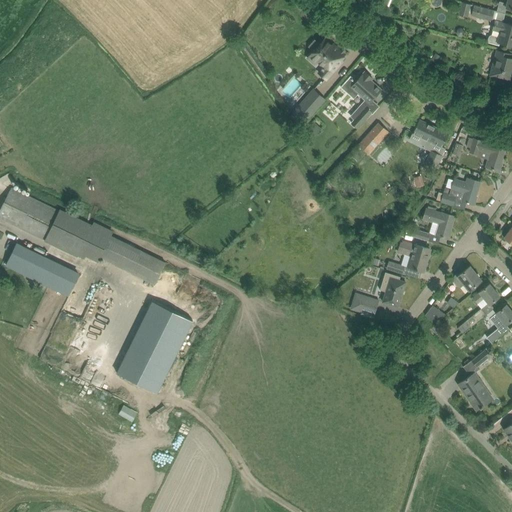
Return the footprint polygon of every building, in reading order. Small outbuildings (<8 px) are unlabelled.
[(467,17),(471,4),(462,2),(458,15),(467,17)] [(491,20),(494,10),(475,5),(472,15),(491,20)] [(503,23),(495,21),(493,29),(500,31),(499,37),(493,35),(492,35),(491,35),(490,36),(489,36),(489,37),(488,37),(488,38),(487,42),(499,45),(499,42),(505,44),(511,45),(511,24),(503,22),(503,23)] [(313,50),(308,56),(317,64),(318,63),(322,67),(321,68),(322,69),(319,73),(326,79),(343,61),(340,59),(341,59),(345,54),(343,52),(333,44),(332,46),(324,39),(322,42),(320,44),(315,40),(308,46),(313,50)] [(511,58),(507,57),(508,54),(499,51),(497,51),(493,65),(490,75),(509,80),(511,68),(511,58)] [(437,62),(441,57),(435,53),(431,58),(437,62)] [(350,76),(343,84),(356,95),(358,93),(366,100),(351,116),(354,120),(366,107),(372,112),(372,113),(378,107),(371,101),(381,90),(375,84),(374,85),(370,81),(372,78),(365,71),(356,82),(350,76)] [(464,87),(466,82),(457,79),(455,84),(464,87)] [(325,99),(313,89),(291,115),(302,125),(325,99)] [(354,120),(351,123),(357,128),(372,112),(366,107),(354,120)] [(413,133),(413,134),(423,139),(421,144),(424,146),(423,148),(431,151),(425,163),(436,169),(446,149),(442,147),(448,134),(434,127),(434,126),(419,119),(413,133)] [(378,122),(358,145),(369,155),(374,148),(369,143),(372,139),(378,145),(389,132),(378,122)] [(313,124),(308,128),(315,135),(320,130),(313,124)] [(492,145),(481,141),(474,138),(470,152),(477,154),(478,150),(490,153),(486,167),(489,168),(499,171),(501,163),(505,148),(493,144),(492,145)] [(459,155),(462,145),(456,143),(453,153),(459,155)] [(422,175),(414,178),(417,187),(425,185),(422,175)] [(475,197),(480,182),(467,178),(466,182),(454,179),(451,190),(462,193),(460,201),(474,205),(476,197),(475,197)] [(11,188),(0,211),(0,217),(7,221),(45,239),(44,241),(77,257),(78,255),(84,258),(86,256),(98,262),(100,257),(111,235),(113,231),(94,221),(92,224),(60,208),(59,211),(20,192),(11,188)] [(439,192),(436,200),(440,201),(440,202),(453,206),(456,196),(443,192),(443,193),(439,192)] [(426,209),(423,219),(432,222),(429,233),(430,233),(434,234),(440,236),(448,239),(451,231),(450,231),(454,216),(445,213),(442,212),(441,213),(426,209)] [(413,228),(411,236),(428,241),(430,233),(429,233),(413,228)] [(154,284),(165,262),(111,235),(100,257),(154,284)] [(401,241),(398,252),(414,257),(410,267),(417,270),(424,272),(426,264),(425,264),(430,249),(420,246),(417,245),(417,246),(401,241)] [(68,295),(78,273),(17,243),(6,265),(68,295)] [(388,261),(386,268),(403,273),(405,266),(388,261)] [(469,290),(481,280),(470,266),(457,276),(458,277),(454,280),(458,286),(461,286),(464,284),(469,290)] [(399,279),(400,275),(385,271),(379,289),(385,291),(382,301),(398,305),(405,281),(399,279)] [(479,292),(472,298),(477,304),(484,298),(489,304),(490,303),(499,296),(489,284),(479,292)] [(355,292),(350,309),(374,316),(379,300),(355,292)] [(443,292),(437,299),(440,302),(446,294),(443,292)] [(448,301),(455,308),(460,303),(453,296),(448,301)] [(153,301),(117,373),(132,380),(157,393),(159,389),(193,321),(177,313),(153,301)] [(431,307),(425,315),(434,324),(446,314),(433,306),(433,305),(431,307)] [(489,334),(487,336),(487,337),(492,343),(511,328),(507,323),(511,319),(511,311),(506,305),(498,311),(496,313),(490,318),(494,323),(498,328),(490,335),(489,334)] [(481,308),(466,321),(471,327),(486,315),(486,314),(483,310),(481,308)] [(466,321),(458,327),(461,331),(463,333),(471,327),(466,321)] [(484,350),(472,360),(477,367),(490,356),(484,350)] [(470,376),(459,383),(460,384),(472,401),(471,402),(476,410),(480,407),(480,408),(483,406),(482,406),(487,402),(490,400),(489,400),(480,387),(483,385),(474,373),(470,376)]
